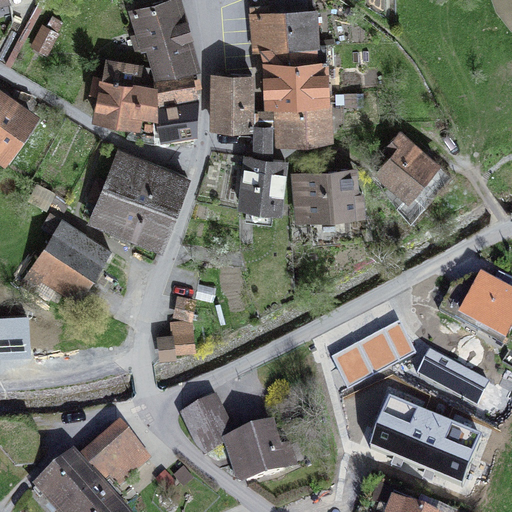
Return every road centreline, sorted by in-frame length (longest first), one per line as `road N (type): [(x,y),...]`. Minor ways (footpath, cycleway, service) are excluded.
road 1 (residential): [(153,409),(146,370),(151,309),(204,145),(205,0)]
road 2 (residential): [(153,409),(511,229)]
road 3 (residential): [(268,511),(180,446),(153,409)]
